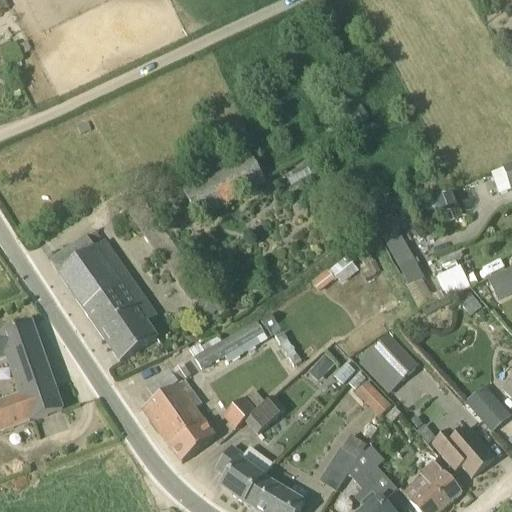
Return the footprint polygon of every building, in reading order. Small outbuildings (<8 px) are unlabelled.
[(0,0),(0,14),(10,10),(4,0),(0,0)] [(364,126),(363,125),(370,121),(362,107),(355,110),(335,122),(344,138),(364,126)] [(200,222),(266,183),(249,153),(183,192),(200,222)] [(511,165),(503,169),(510,190),(511,189),(511,165)] [(325,187),(316,193),(328,211),(350,197),(338,179),(325,187)] [(452,194),(433,201),(438,213),(456,207),(452,194)] [(374,229),(407,291),(422,283),(396,235),(410,227),(403,213),(374,229)] [(120,365),(154,342),(133,310),(141,305),(94,233),(50,263),(58,275),(120,365)] [(176,248),(160,259),(188,303),(204,292),(176,248)] [(359,274),(346,259),(328,273),(327,272),(311,285),(318,294),(334,281),(341,289),(359,274)] [(459,270),(438,280),(448,300),(469,290),(459,270)] [(498,301),(511,294),(511,272),(490,283),(498,301)] [(202,330),(214,323),(217,321),(213,315),(220,311),(212,299),(206,304),(204,301),(189,311),(202,330)] [(32,324),(0,335),(0,361),(4,360),(17,397),(0,403),(0,436),(15,430),(27,426),(63,413),(54,389),(32,324)] [(202,372),(264,335),(258,324),(222,344),(195,360),(202,372)] [(275,340),(280,347),(288,342),(283,335),(275,340)] [(392,392),(416,368),(389,340),(365,364),(392,392)] [(288,342),(280,347),(290,362),(298,357),(288,342)] [(303,364),(298,357),(290,362),(295,370),(303,364)] [(192,378),(183,366),(171,375),(169,372),(145,389),(154,403),(142,412),(182,466),(216,440),(194,411),(202,406),(185,383),(192,378)] [(371,388),(359,401),(379,420),(391,407),(371,388)] [(236,433),(245,425),(267,407),(254,393),(224,420),(236,433)] [(489,395),(471,411),(492,434),(510,419),(489,395)] [(258,439),(286,414),(274,400),(267,407),(245,425),(258,439)] [(495,462),(468,430),(457,439),(450,432),(432,447),(456,474),(461,469),(472,481),(495,462)] [(221,490),(243,506),(259,480),(262,481),(272,466),(251,450),(244,459),(232,450),(216,471),(228,480),(221,490)] [(338,498),(350,479),(349,477),(357,462),(345,454),(345,455),(343,454),(322,488),(338,498)] [(349,477),(350,479),(365,496),(373,507),(367,511),(389,511),(386,507),(399,495),(365,457),(362,454),(357,462),(349,477)] [(416,511),(443,511),(462,496),(442,473),(434,465),(421,477),(428,486),(409,503),(416,511)] [(253,511),(301,511),(304,508),(265,484),(262,481),(259,480),(243,506),(244,507),(253,511)]
